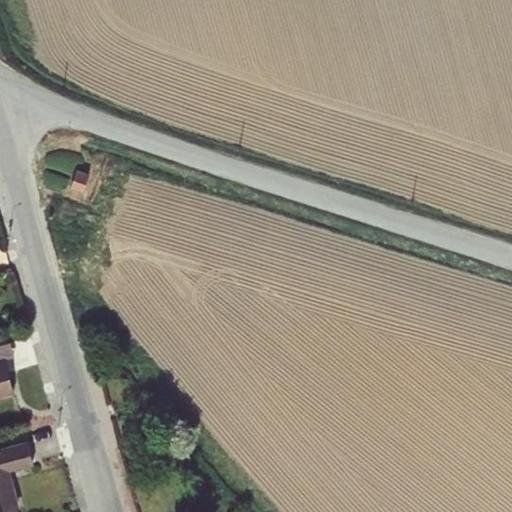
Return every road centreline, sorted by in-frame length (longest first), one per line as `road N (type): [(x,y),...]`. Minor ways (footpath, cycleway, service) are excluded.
road 1 (residential): [(511,258),(103,126),(0,82)]
road 2 (residential): [(0,109),(105,511)]
